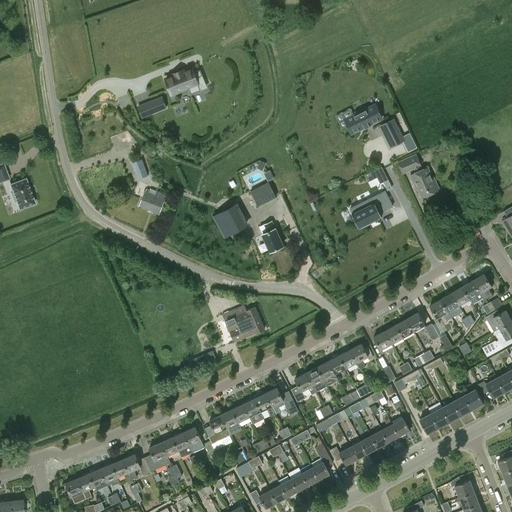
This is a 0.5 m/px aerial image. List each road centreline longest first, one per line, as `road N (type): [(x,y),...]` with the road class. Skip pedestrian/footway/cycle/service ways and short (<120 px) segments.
road 1 (unclassified): [(234,285),(86,209),(66,171),(36,0)]
road 2 (residential): [(38,457),(62,457),(156,418),(340,327)]
road 3 (residential): [(340,327),(488,248)]
road 4 (residential): [(340,327),(315,298),(234,285)]
